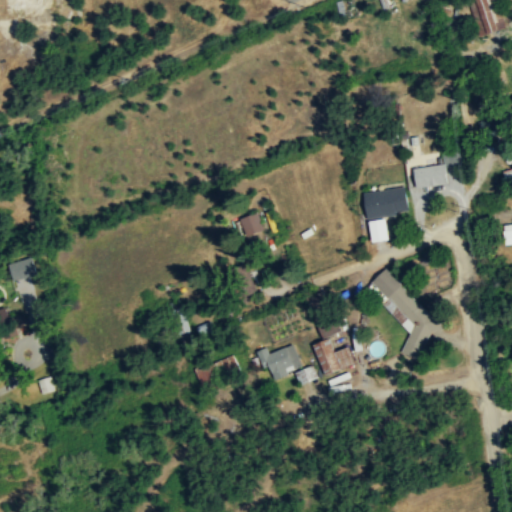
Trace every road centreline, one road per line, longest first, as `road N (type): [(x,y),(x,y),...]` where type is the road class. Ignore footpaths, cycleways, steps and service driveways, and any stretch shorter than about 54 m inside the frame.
road 1 (residential): [(501,511),(458,223)]
road 2 (track): [(0,126),(207,34),(220,18),(220,0)]
